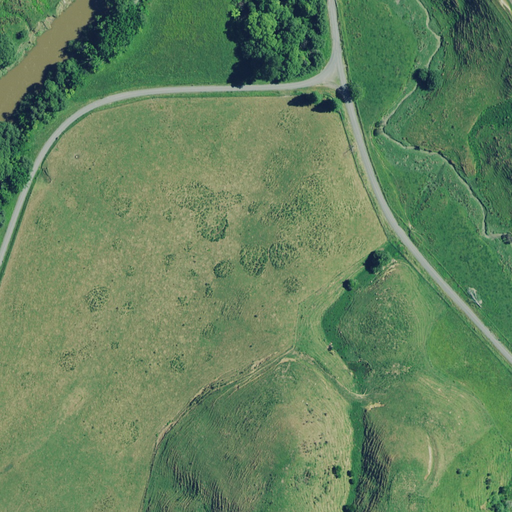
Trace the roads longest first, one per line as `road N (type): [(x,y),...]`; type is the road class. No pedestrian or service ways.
road 1 (residential): [(0,198),(52,110),(79,94),(159,75),(332,64)]
road 2 (residential): [(332,64),(374,197),(511,363)]
